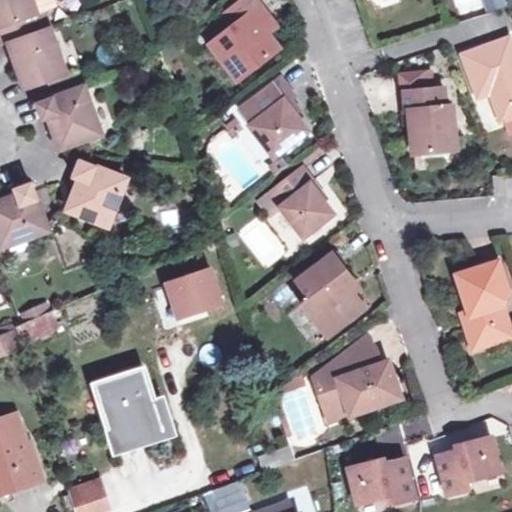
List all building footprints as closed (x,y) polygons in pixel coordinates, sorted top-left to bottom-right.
[(0,0),(0,29),(3,28),(40,15),(34,0),(0,0)] [(34,0),(40,15),(47,13),(61,8),(58,0),(34,0)] [(280,49),(268,34),(262,25),(272,19),(257,0),(246,0),(224,17),(233,29),(211,45),(239,81),(280,49)] [(506,0),(483,0),(485,12),(508,8),(506,0)] [(40,84),(69,74),(47,13),(40,15),(3,28),(0,29),(0,39),(2,45),(7,42),(25,89),(40,84)] [(278,27),(272,19),(262,25),(268,34),(278,27)] [(486,47),(463,55),(478,96),(490,93),(500,122),(511,117),(511,42),(488,50),(486,47)] [(69,74),(40,84),(44,94),(82,80),(78,70),(69,74)] [(398,73),(400,91),(403,91),(429,88),(428,71),(398,73)] [(287,103),(292,99),(295,96),(282,80),(243,109),(255,125),(252,127),(276,158),(309,132),(296,115),(287,103)] [(60,150),(66,148),(104,135),(86,86),(37,103),(44,120),(49,118),(60,150)] [(429,88),(403,91),(404,110),(408,110),(411,152),(457,149),(453,103),(445,104),(443,87),(429,88)] [(301,110),(292,99),(287,103),(296,115),(301,110)] [(128,178),(81,160),(75,176),(80,178),(69,211),(110,227),(128,178)] [(302,171),(279,189),(289,204),(280,211),(302,241),(335,215),(302,171)] [(50,231),(38,198),(36,192),(33,183),(15,189),(17,195),(0,200),(0,244),(2,249),(50,231)] [(345,282),(353,276),(335,253),(301,279),(313,296),(304,303),(329,336),(366,308),(354,293),(345,282)] [(509,295),(499,262),(459,275),(470,312),(462,315),(473,349),(511,337),(511,336),(503,309),(509,295)] [(183,326),(231,308),(216,268),(168,286),(183,326)] [(361,286),(353,276),(345,282),(354,293),(361,286)] [(23,311),(27,321),(47,313),(43,303),(23,311)] [(59,330),(52,311),(47,313),(27,321),(21,324),(17,326),(23,345),(41,338),(42,341),(53,337),(52,333),(59,330)] [(0,356),(17,349),(11,333),(0,337),(0,356)] [(364,363),(379,353),(368,336),(316,377),(325,406),(337,402),(339,407),(351,413),(367,408),(370,410),(382,406),(384,401),(400,395),(389,363),(387,364),(368,371),(364,363)] [(387,364),(379,353),(364,363),(368,371),(387,364)] [(274,392),(289,436),(293,435),(280,395),(307,386),(302,371),(274,392)] [(97,386),(114,442),(161,428),(153,403),(144,373),(119,380),(116,374),(105,377),(107,383),(97,386)] [(162,400),(153,403),(161,428),(114,442),(117,452),(172,434),(162,400)] [(330,420),(351,413),(339,407),(337,402),(325,406),(330,420)] [(0,421),(0,484),(3,493),(44,480),(31,440),(25,442),(17,416),(0,421)] [(428,440),(435,489),(499,480),(492,431),(428,440)] [(262,472),(293,461),(289,448),(257,458),(262,472)] [(408,454),(347,471),(358,511),(382,511),(421,502),(408,454)] [(71,490),(77,511),(104,511),(111,510),(101,480),(71,490)] [(210,511),(248,511),(251,511),(245,482),(206,490),(210,511)]
